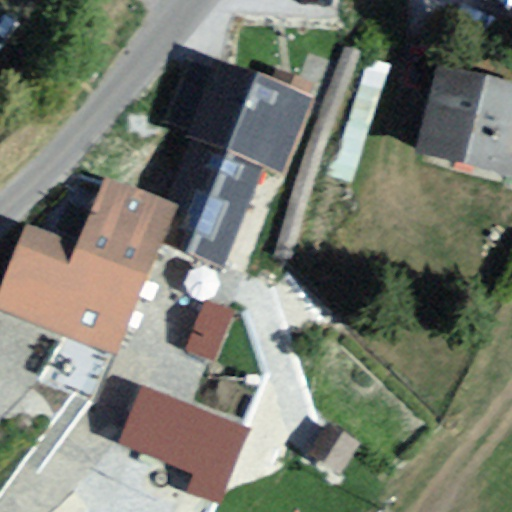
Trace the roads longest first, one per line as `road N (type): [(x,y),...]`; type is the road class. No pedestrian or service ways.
road 1 (residential): [(175,0),(0,222)]
road 2 (track): [(511,390),(429,511)]
